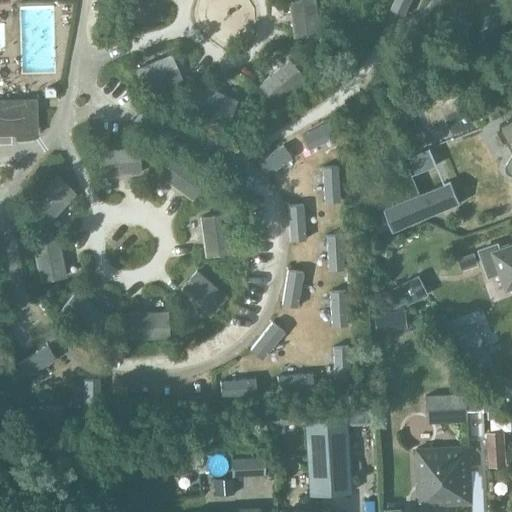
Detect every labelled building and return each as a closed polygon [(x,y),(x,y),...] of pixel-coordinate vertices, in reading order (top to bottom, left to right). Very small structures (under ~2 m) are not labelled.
[(0,99),(0,135),(37,134),(36,98),(0,99)] [(511,176),(511,119),(499,126),(511,148),(511,156),(510,159),(505,167),(505,171),(507,174),(510,175),(511,176)] [(429,149),(408,158),(416,175),(437,165),(429,149)] [(451,182),(383,211),(393,233),(460,204),(451,182)] [(497,244),(479,251),(489,277),(500,273),(506,290),(511,287),(511,245),(499,250),(497,244)] [(405,311),(374,315),(375,329),(407,325),(405,311)] [(476,325),(455,334),(470,373),(483,368),(491,365),(485,348),(476,325)] [(482,395),(465,382),(467,408),(483,407),(482,395)] [(466,408),(465,395),(426,397),(427,423),(467,421),(466,408)] [(500,410),(482,395),(483,407),(483,411),(488,411),(500,410)] [(307,415),(307,423),(311,495),(352,493),(347,413),(307,415)] [(505,431),(488,432),(490,468),(507,467),(505,431)] [(473,505),(473,511),(472,472),(470,445),(461,446),(461,447),(417,449),(420,501),(421,501),(422,504),(436,503),(436,507),(473,505)] [(239,459),(231,460),(232,477),(240,477),(239,459)] [(472,472),(473,511),(484,511),(484,488),(482,489),(482,476),(480,476),(479,472),(472,472)] [(231,479),(222,480),(223,496),(232,495),(231,479)]
